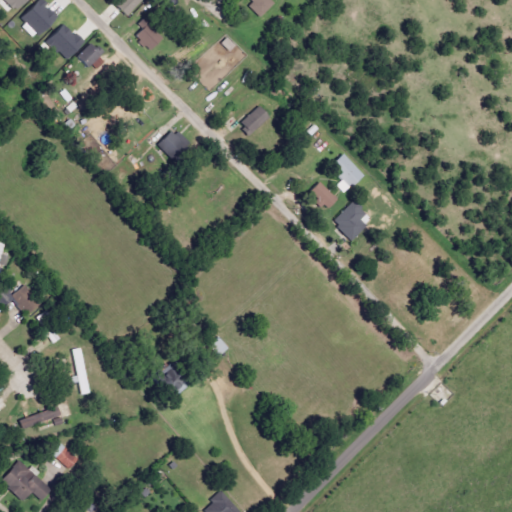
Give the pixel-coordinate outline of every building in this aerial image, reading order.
[(1,0),(13,11),(25,0),(1,0)] [(37,0),(20,18),(38,36),(56,17),(39,0),(37,0)] [(124,17),(141,2),(139,0),(119,0),(114,5),(124,17)] [(250,0),(246,6),(260,18),(273,3),(269,0),(250,0)] [(64,60),(81,43),(62,24),(45,42),(64,60)] [(134,36),(149,51),(161,39),(147,24),(134,36)] [(101,55),(90,44),(76,58),(87,69),(101,55)] [(239,123),(249,135),(267,118),(257,107),(239,123)] [(176,129),(156,144),(168,160),(188,145),(176,129)] [(343,180),(336,186),(343,194),(363,177),(343,154),(330,165),(343,180)] [(324,211),(336,201),(319,182),(308,192),(324,211)] [(327,219),(348,197),(357,206),(355,208),(360,213),(354,219),(360,224),(345,240),(330,226),(332,224),(327,219)] [(0,265),(4,266),(10,247),(0,243),(0,265)] [(0,293),(0,304),(2,307),(11,299),(25,316),(40,304),(24,285),(14,293),(8,286),(0,293)] [(52,345),(59,339),(51,328),(43,334),(52,345)] [(202,349),(212,361),(227,348),(217,336),(202,349)] [(70,350),(76,382),(77,382),(79,395),(90,393),(80,348),(70,350)] [(165,399),(181,389),(164,363),(148,374),(165,399)] [(20,429),(59,416),(56,407),(17,420),(20,429)] [(51,452),(67,470),(78,461),(61,442),(51,452)] [(0,483),(17,464),(49,493),(39,504),(30,496),(20,506),(5,492),(7,490),(0,483)] [(201,510),(203,511),(238,511),(221,492),(201,510)]
